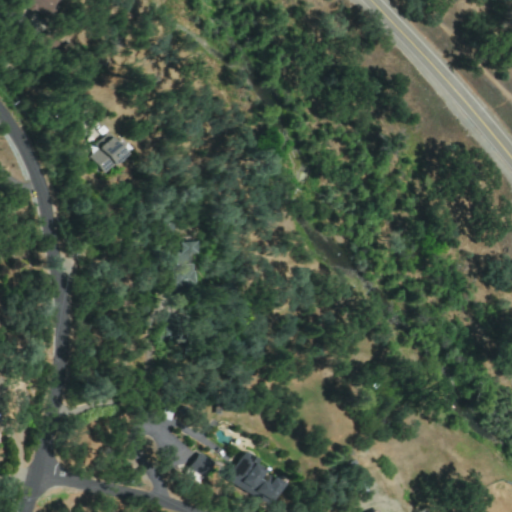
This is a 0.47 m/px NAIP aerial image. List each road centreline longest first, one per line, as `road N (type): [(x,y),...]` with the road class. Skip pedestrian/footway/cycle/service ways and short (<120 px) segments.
road 1 (residential): [(30,511),(59,342),(49,240),(32,176),(0,127)]
road 2 (secondary): [(369,0),(511,167)]
road 3 (residential): [(42,476),(180,511)]
